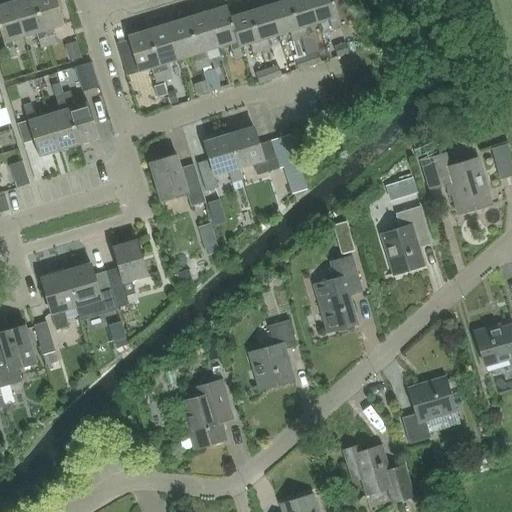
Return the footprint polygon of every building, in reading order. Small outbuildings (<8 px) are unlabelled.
[(33,0),(19,0),(13,2),(24,38),(36,34),(41,48),(48,46),(33,0)] [(55,0),(33,0),(48,46),(56,44),(51,29),(64,25),(55,0)] [(290,0),(286,0),(270,5),(279,35),(290,32),(293,41),(302,38),(290,0)] [(311,0),(290,0),(302,38),(309,36),(306,27),(319,23),(311,0)] [(333,0),(311,0),(319,23),(329,19),(332,29),(341,26),(333,0)] [(16,56),(12,41),(24,38),(13,2),(0,5),(0,32),(8,59),(16,56)] [(270,5),(250,11),(262,50),(271,48),(268,39),(279,35),(270,5)] [(243,56),(240,47),(240,48),(231,17),(227,6),(207,12),(218,48),(230,44),(235,59),(243,56)] [(253,53),(262,50),(250,11),(231,17),(240,48),(240,47),(250,44),(253,53)] [(207,12),(188,18),(203,68),(210,66),(206,51),(218,48),(207,12)] [(188,18),(168,24),(179,60),(190,57),(195,71),(203,68),(188,18)] [(168,24),(148,30),(164,80),(171,78),(167,64),(179,60),(168,24)] [(121,56),(127,76),(151,69),(155,83),(164,80),(148,30),(128,37),(133,52),(121,56)] [(346,43),(334,47),(337,58),(349,54),(346,43)] [(82,58),(79,49),(67,53),(69,62),(82,58)] [(318,53),(307,56),(311,67),(321,63),(318,53)] [(307,56),(295,60),(298,71),(311,67),(307,56)] [(91,62),(76,67),(83,91),(99,86),(91,62)] [(278,66),(268,69),(272,80),(282,77),(278,66)] [(268,69),(255,74),(259,84),(272,80),(268,69)] [(215,70),(204,73),(210,91),(221,88),(215,70)] [(195,86),(198,97),(209,94),(205,82),(195,86)] [(175,91),(168,93),(171,105),(178,103),(175,91)] [(88,103),(76,107),(71,92),(63,95),(79,145),(99,139),(88,103)] [(55,97),(60,111),(48,115),(59,151),(79,145),(63,95),(55,97)] [(32,136),(39,158),(59,151),(48,115),(36,119),(32,104),(23,107),(26,117),(16,120),(22,139),(22,140),(32,136)] [(10,127),(0,128),(0,144),(13,143),(10,127)] [(254,127),(228,135),(239,169),(254,165),(257,176),(279,170),(270,141),(259,144),(254,127)] [(206,192),(219,188),(215,176),(229,172),(233,184),(243,181),(239,169),(228,135),(203,142),(209,160),(198,164),(206,192)] [(491,204),(477,158),(449,167),(445,154),(422,161),(430,189),(447,184),(451,195),(453,194),(459,214),(491,204)] [(162,202),(187,194),(191,207),(205,202),(194,165),(181,169),(177,156),(150,164),(162,202)] [(4,197),(0,198),(0,213),(8,211),(4,197)] [(429,235),(420,206),(396,214),(401,230),(382,235),(394,274),(424,265),(416,239),(429,235)] [(108,279),(116,306),(117,309),(129,305),(126,297),(135,294),(131,281),(148,276),(138,241),(112,248),(120,274),(107,278),(108,279)] [(352,257),(331,263),(335,280),(314,286),(328,333),(359,324),(350,294),(362,291),(352,257)] [(91,265),(65,273),(76,308),(80,322),(118,311),(117,309),(116,306),(108,279),(96,282),(91,265)] [(191,279),(189,270),(175,274),(178,283),(191,279)] [(64,311),(76,308),(65,273),(41,280),(56,331),(69,328),(64,311)] [(297,347),(290,320),(268,326),(274,346),(252,352),(262,390),(292,382),(283,351),(297,347)] [(34,326),(43,355),(45,365),(57,362),(54,352),(55,352),(46,322),(34,326)] [(126,339),(121,322),(109,326),(113,342),(126,339)] [(511,325),(495,330),(494,327),(475,333),(485,367),(510,360),(511,363),(511,325)] [(0,349),(0,388),(22,382),(18,368),(36,363),(25,326),(0,333),(0,339),(3,349),(0,349)] [(446,380),(408,391),(415,414),(402,419),(410,445),(432,438),(426,419),(455,410),(446,380)] [(230,411),(222,381),(193,389),(196,398),(182,403),(195,449),(226,440),(219,414),(230,411)] [(361,480),(366,496),(387,490),(391,505),(415,497),(405,465),(390,470),(382,445),(362,451),(360,446),(342,451),(352,483),(361,480)] [(319,511),(314,496),(280,506),(281,511),(319,511)]
